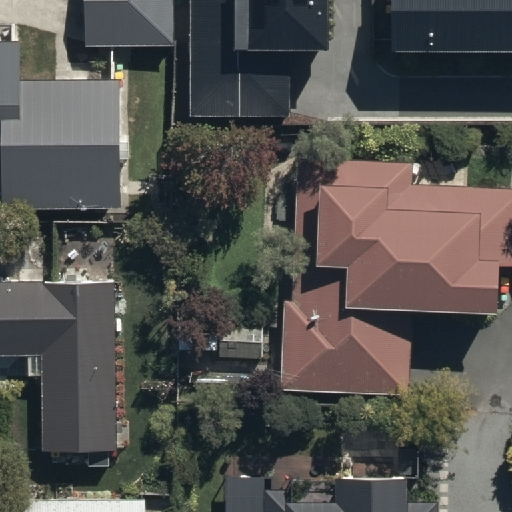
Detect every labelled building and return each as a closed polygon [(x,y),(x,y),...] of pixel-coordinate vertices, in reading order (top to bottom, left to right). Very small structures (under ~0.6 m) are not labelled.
[(168,0),(82,0),(83,36),(168,36),(168,0)] [(329,0),(237,0),(238,33),(330,34),(329,0)] [(511,0),(393,0),(393,40),(511,40),(511,0)] [(0,152),(1,152),(1,198),(119,198),(119,64),(18,64),(18,29),(0,29),(0,152)] [(414,150),(300,144),(293,287),(281,287),(277,372),(405,379),(410,285),(496,289),(498,251),(511,251),(511,179),(412,174),(414,150)] [(0,356),(28,356),(28,375),(46,375),(46,449),(118,449),(118,281),(0,281),(0,356)] [(261,311),(181,312),(182,349),(216,349),(216,358),(262,358),(261,311)] [(336,475),(263,475),(262,511),(440,511),(441,486),(407,486),(407,452),(336,452),(336,475)] [(148,511),(148,502),(0,503),(0,511),(148,511)]
